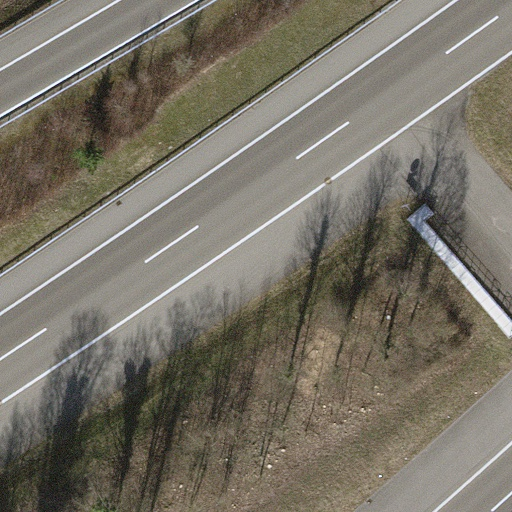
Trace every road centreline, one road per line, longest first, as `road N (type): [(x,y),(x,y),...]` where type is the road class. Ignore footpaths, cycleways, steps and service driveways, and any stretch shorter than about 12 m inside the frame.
road 1 (motorway): [(511,8),(0,360)]
road 2 (motorway): [(147,0),(0,85)]
